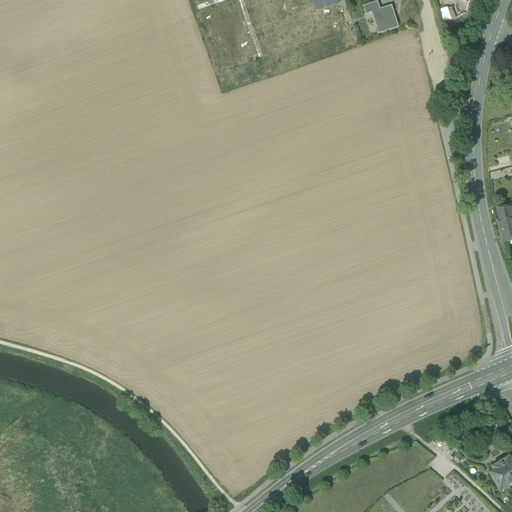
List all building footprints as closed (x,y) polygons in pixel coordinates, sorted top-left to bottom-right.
[(194,0),(220,74),(263,59),(255,37),(254,33),(242,0),(194,0)] [(242,0),(254,33),(255,37),(263,59),(348,29),(338,0),(242,0)] [(377,2),(363,7),(365,15),(371,13),(371,12),(379,10),(377,2)] [(379,10),(371,12),(371,13),(378,34),(398,28),(391,6),(379,10)] [(511,208),(511,206),(497,210),(500,221),(511,217),(511,208)] [(511,217),(500,221),(497,221),(502,240),(511,236),(511,217)] [(493,436),(480,444),(483,449),(497,441),(493,436)] [(511,458),(507,461),(506,459),(495,466),(496,468),(492,470),(488,473),(500,493),(511,485),(511,458)]
